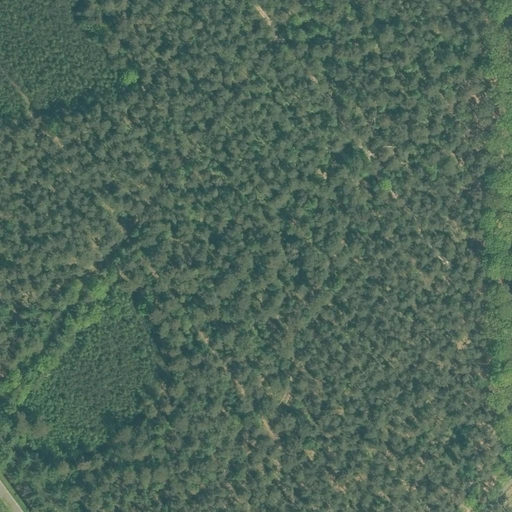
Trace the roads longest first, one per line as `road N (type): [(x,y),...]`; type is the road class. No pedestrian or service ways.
road 1 (track): [(336,511),(0,62)]
road 2 (track): [(303,0),(0,396)]
road 3 (track): [(252,0),(511,348)]
road 4 (track): [(511,163),(510,0)]
